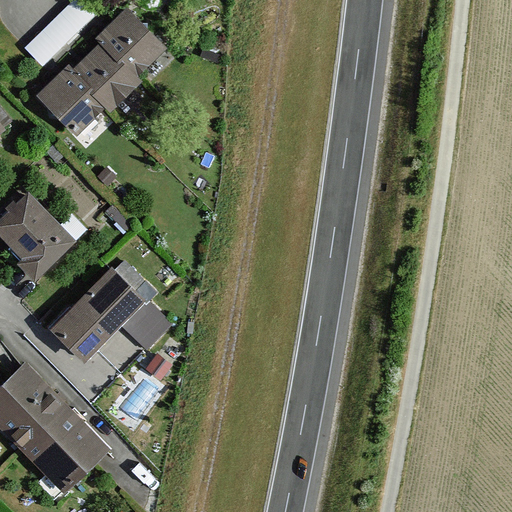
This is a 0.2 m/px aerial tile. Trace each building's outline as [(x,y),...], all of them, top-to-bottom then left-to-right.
[(173,46),(126,6),(108,31),(145,73),(173,46)] [(145,73),(108,31),(73,61),(112,104),(145,73)] [(112,104),(73,61),(38,93),(76,135),(112,104)] [(74,241),(25,188),(0,209),(0,242),(32,279),(74,241)] [(49,319),(86,356),(119,324),(144,350),(174,322),(112,258),(49,319)] [(20,356),(0,374),(0,433),(55,492),(105,446),(20,356)]
